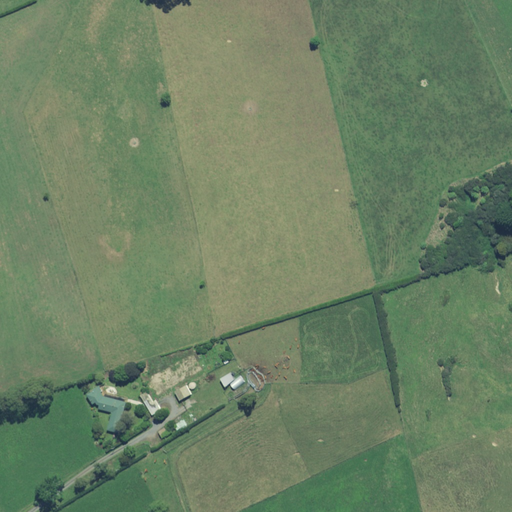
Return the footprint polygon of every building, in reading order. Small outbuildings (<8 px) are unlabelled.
[(238,379),(234,372),(224,379),(229,386),(234,383),(237,389),(248,382),(244,376),(238,379)] [(194,394),(189,385),(178,392),(183,400),(194,394)] [(91,394),(96,403),(102,408),(116,412),(111,429),(121,432),(129,402),(108,396),(104,388),(91,394)] [(164,410),(152,388),(143,393),(155,415),(164,410)] [(174,433),(169,426),(162,432),(166,438),(174,433)]
